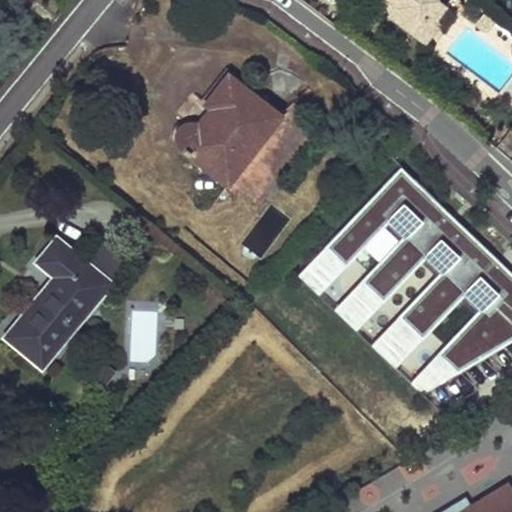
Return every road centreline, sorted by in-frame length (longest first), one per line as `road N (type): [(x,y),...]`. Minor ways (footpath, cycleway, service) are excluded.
road 1 (residential): [(280,0),(425,111),(511,192)]
road 2 (residential): [(0,119),(97,0)]
